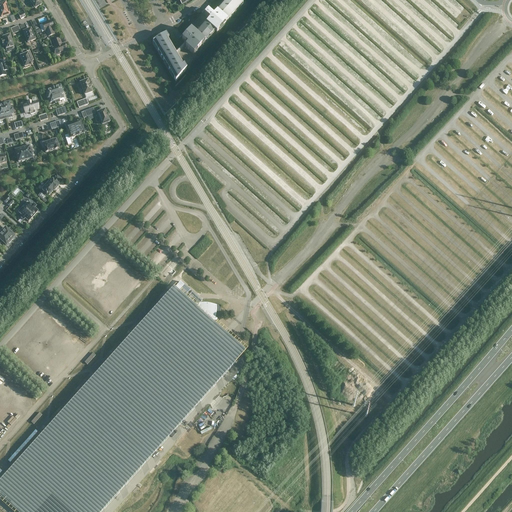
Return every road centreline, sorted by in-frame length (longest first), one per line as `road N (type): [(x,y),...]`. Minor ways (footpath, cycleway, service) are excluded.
road 1 (trunk): [(511,330),(352,511)]
road 2 (unknown): [(0,447),(105,328),(53,283)]
road 3 (trunk): [(373,511),(511,357)]
road 4 (residential): [(27,233),(123,129),(107,100)]
